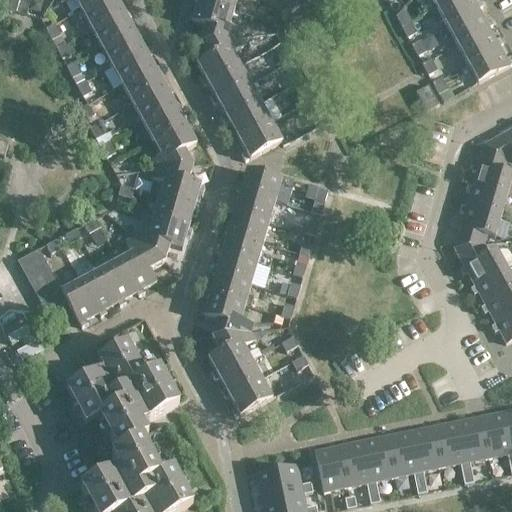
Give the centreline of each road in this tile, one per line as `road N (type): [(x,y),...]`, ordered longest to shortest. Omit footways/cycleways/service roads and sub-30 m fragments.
road 1 (residential): [(511,105),(467,129),(431,261),(463,328),(441,341)]
road 2 (residential): [(0,373),(48,460),(38,511)]
